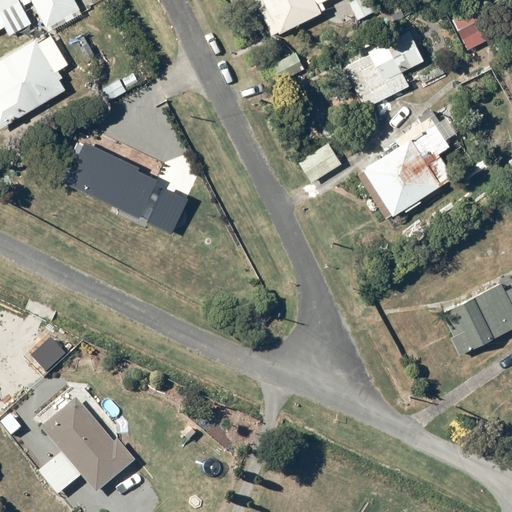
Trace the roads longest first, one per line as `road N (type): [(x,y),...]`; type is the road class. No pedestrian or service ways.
road 1 (residential): [(172,0),(298,246),(321,343),(309,386)]
road 2 (residential): [(309,386),(0,243)]
road 3 (residential): [(511,491),(309,386)]
